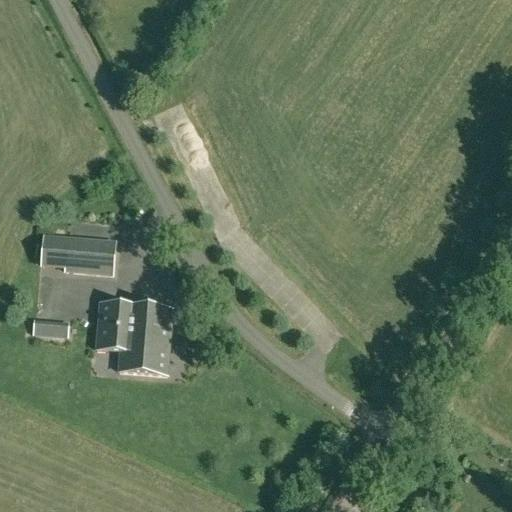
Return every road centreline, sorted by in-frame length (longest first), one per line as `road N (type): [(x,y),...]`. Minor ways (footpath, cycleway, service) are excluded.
road 1 (unclassified): [(388,432),(313,386),(252,334),(216,288),(55,0)]
road 2 (unclassified): [(388,432),(511,244)]
